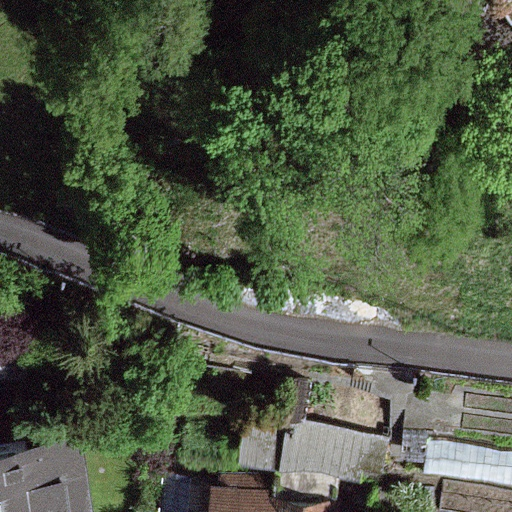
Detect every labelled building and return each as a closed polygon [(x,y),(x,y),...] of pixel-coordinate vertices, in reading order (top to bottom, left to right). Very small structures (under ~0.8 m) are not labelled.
[(25,345),(0,345),(0,371),(26,370),(25,345)] [(328,381),(294,374),(288,408),(321,414),(328,381)] [(381,466),(388,432),(245,402),(236,445),(360,472),(363,461),(381,466)] [(95,511),(82,419),(0,430),(0,511),(95,511)] [(511,454),(428,442),(424,468),(511,481),(511,454)] [(204,511),(209,467),(163,462),(157,511),(204,511)] [(272,468),(220,463),(220,468),(209,467),(204,511),(339,511),(342,489),(270,481),(272,468)]
